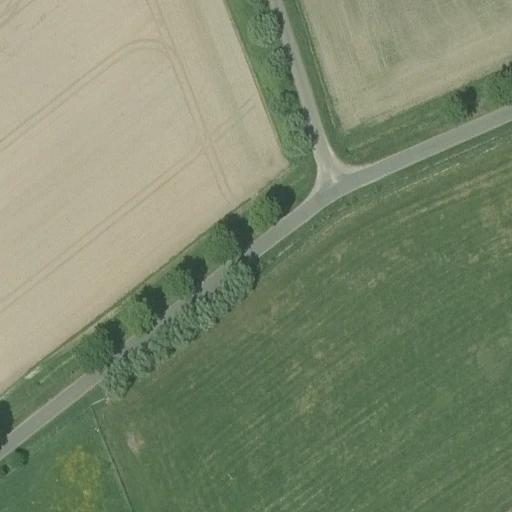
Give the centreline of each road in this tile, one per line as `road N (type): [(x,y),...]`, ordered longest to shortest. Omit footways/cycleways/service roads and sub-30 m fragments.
road 1 (unclassified): [(0,445),(333,182)]
road 2 (unclassified): [(333,182),(511,107)]
road 3 (unclassified): [(333,182),(278,0)]
